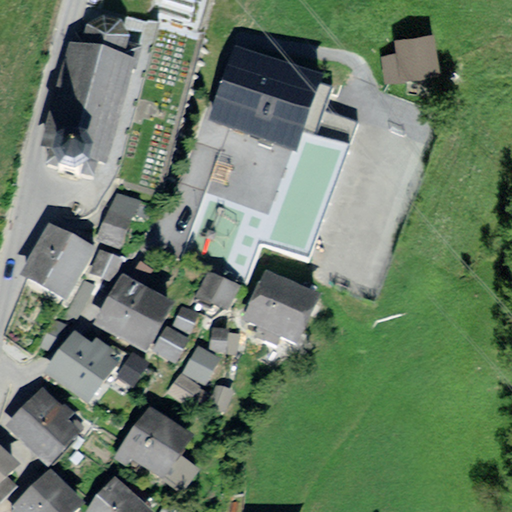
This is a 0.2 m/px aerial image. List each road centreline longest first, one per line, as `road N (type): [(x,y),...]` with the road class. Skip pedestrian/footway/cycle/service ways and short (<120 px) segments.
road 1 (residential): [(0,336),(23,195),(80,0)]
road 2 (residential): [(0,365),(31,384),(92,295)]
